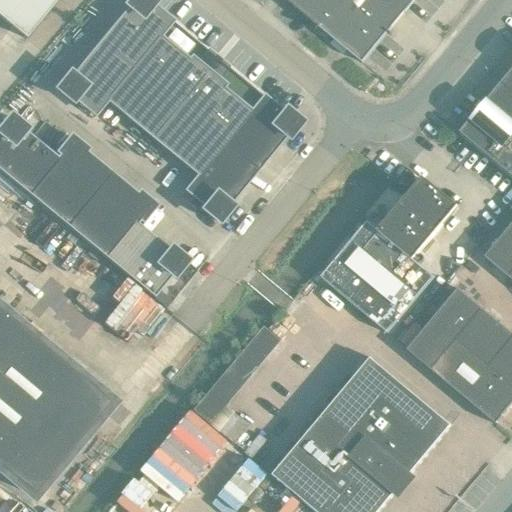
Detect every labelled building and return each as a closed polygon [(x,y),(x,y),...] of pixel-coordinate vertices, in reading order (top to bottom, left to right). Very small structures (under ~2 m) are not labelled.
[(0,0),(0,18),(25,39),(56,0),(0,0)] [(288,139),(301,123),(285,110),(282,113),(263,97),(250,113),(221,89),(224,85),(191,58),(188,62),(159,38),(171,22),(152,6),(155,3),(151,0),(130,0),(125,6),(129,9),(73,77),(69,74),(56,90),(72,104),(75,100),(94,116),(107,101),(198,176),(186,191),(205,207),(202,210),(218,224),(232,208),(228,205),(284,137),(288,139)] [(284,0),(319,28),(316,31),(317,32),(319,29),(363,64),(388,33),(391,36),(392,35),(389,33),(415,0),(284,0)] [(511,70),(484,104),(490,108),(477,123),(471,119),(459,133),(511,177),(511,224),(484,258),(511,280),(511,70)] [(142,222),(155,206),(139,193),(136,196),(84,154),(87,150),(71,137),(57,153),(61,156),(57,161),(23,133),(26,130),(10,117),(0,128),(0,172),(152,297),(170,275),(173,278),(187,262),(170,249),(168,252),(135,225),(139,220),(142,222)] [(368,221),(320,278),(388,334),(435,278),(435,277),(434,278),(413,261),(458,208),(423,178),(378,231),(368,223),(369,222),(368,221)] [(457,341),(483,310),(458,289),(407,351),(431,371),(457,341)] [(489,367),(511,340),(511,334),(483,310),(457,341),(489,367)] [(0,473),(27,497),(104,405),(0,316),(0,473)] [(197,413),(212,426),(281,341),(265,328),(197,413)] [(511,340),(489,367),(511,386),(511,340)] [(511,405),(511,386),(489,367),(457,341),(431,371),(496,425),(511,405)] [(272,476),(314,511),(380,511),(396,493),(399,495),(412,480),(409,478),(452,427),(370,358),(272,476)]
